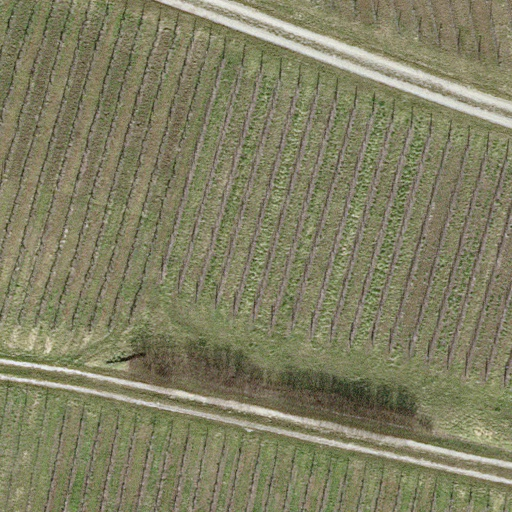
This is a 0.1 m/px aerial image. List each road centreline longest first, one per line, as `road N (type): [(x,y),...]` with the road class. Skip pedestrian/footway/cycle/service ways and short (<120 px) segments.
road 1 (track): [(0,368),(511,474)]
road 2 (track): [(198,0),(511,111)]
